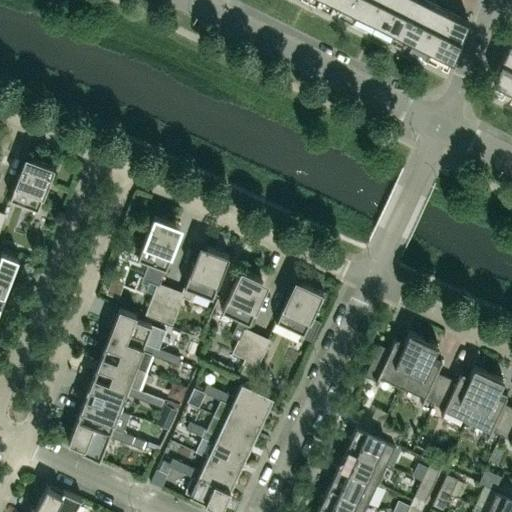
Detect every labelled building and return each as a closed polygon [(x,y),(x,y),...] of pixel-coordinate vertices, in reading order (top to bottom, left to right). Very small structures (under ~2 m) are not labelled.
[(357,12),(363,0),(340,0),(339,3),(357,12)] [(376,21),(386,0),(363,0),(357,12),(376,21)] [(394,30),(409,0),(386,0),(376,21),(394,30)] [(412,39),(432,2),(427,0),(409,0),(394,30),(412,39)] [(431,48),(450,11),(432,2),(412,39),(431,48)] [(453,59),(468,20),(450,11),(431,48),(453,59)] [(511,89),(511,88),(511,41),(509,40),(493,79),(511,89)] [(38,207),(54,164),(26,154),(9,196),(38,207)] [(145,312),(159,317),(170,288),(159,284),(175,240),(174,240),(174,242),(168,240),(175,221),(153,213),(137,256),(152,261),(151,263),(148,262),(141,281),(148,283),(150,280),(157,282),(145,312)] [(181,292),(170,288),(159,317),(172,322),(183,295),(190,298),(193,288),(212,295),(228,252),(200,241),(181,292)] [(0,279),(8,283),(18,256),(1,249),(0,251),(0,279)] [(245,329),(261,296),(268,279),(240,267),(221,308),(240,317),(232,334),(238,337),(232,350),(245,356),(256,334),(245,329)] [(311,315),(323,289),(295,276),(276,318),(302,330),(301,334),(311,339),(320,319),(311,315)] [(143,345),(144,341),(151,323),(135,316),(136,312),(119,305),(109,332),(143,345)] [(401,383),(423,336),(409,329),(403,341),(395,336),(375,378),(376,379),(379,373),(401,383)] [(162,348),(144,341),(143,345),(109,332),(101,353),(135,366),(135,365),(147,369),(153,353),(159,355),(162,348)] [(255,368),(269,340),(256,334),(245,356),(242,362),(255,368)] [(446,374),(436,370),(441,358),(433,354),(438,343),(423,336),(401,383),(424,393),(421,400),(422,400),(423,397),(433,402),(446,374)] [(180,355),(162,348),(159,355),(177,362),(180,355)] [(135,365),(135,366),(101,353),(93,374),(126,387),(128,384),(140,388),(147,369),(135,365)] [(467,418),(489,371),(474,364),(469,375),(460,371),(456,379),(446,374),(433,402),(444,407),(440,413),(442,414),(444,407),(467,418)] [(487,435),(490,428),(500,433),(511,408),(511,404),(503,401),(507,393),(498,389),(503,378),(489,371),(467,418),(489,428),(486,434),(487,435)] [(143,398),(146,390),(140,388),(128,384),(126,387),(93,374),(84,396),(118,409),(125,391),(143,398)] [(264,414),(273,395),(241,380),(234,396),(220,389),(217,397),(231,403),(232,399),(264,414)] [(203,390),(217,397),(220,389),(206,383),(203,390)] [(178,404),(186,393),(174,385),(166,396),(178,404)] [(164,397),(146,390),(143,398),(161,405),(164,397)] [(111,426),(118,409),(84,396),(76,417),(110,430),(111,426)] [(255,433),(264,414),(232,399),(231,403),(224,418),(255,433)] [(511,408),(500,433),(511,438),(509,441),(510,441),(511,437),(511,408)] [(127,440),(129,433),(111,426),(110,430),(76,417),(68,439),(83,445),(81,449),(99,457),(109,433),(127,440)] [(247,451),(255,433),(224,418),(217,433),(203,426),(200,434),(213,440),(215,436),(247,451)] [(394,442),(399,431),(374,419),(369,430),(394,442)] [(186,427),(200,434),(203,426),(189,420),(186,427)] [(394,442),(369,430),(356,424),(347,444),(385,462),(394,442)] [(148,440),(129,433),(127,440),(145,447),(148,440)] [(238,470),(247,451),(215,436),(213,440),(206,455),(238,470)] [(375,482),(385,462),(347,444),(337,464),(375,482)] [(230,488),(238,470),(206,455),(200,470),(186,464),(182,471),(192,475),(196,477),(198,474),(230,488)] [(186,464),(172,457),(170,461),(163,458),(158,469),(167,473),(171,465),(182,471),(186,464)] [(366,501),(375,482),(337,464),(328,484),(366,501)] [(427,465),(420,479),(432,484),(438,470),(427,465)] [(445,473),(439,488),(450,493),(457,478),(445,473)] [(230,488),(198,474),(196,477),(192,475),(185,491),(221,507),(230,488)] [(511,483),(500,478),(495,489),(511,496),(511,483)] [(425,499),(432,484),(420,479),(414,494),(425,499)] [(72,511),(81,496),(63,488),(61,492),(47,484),(35,505),(48,511),(72,511)] [(337,511),(361,511),(366,501),(328,484),(319,503),(337,511)] [(443,507),(450,493),(439,488),(432,502),(443,507)] [(511,511),(511,496),(495,489),(486,509),(492,511),(511,511)] [(337,511),(319,503),(315,511),(337,511)]
